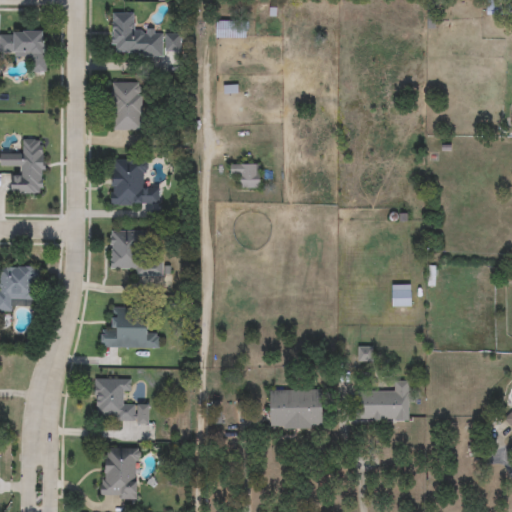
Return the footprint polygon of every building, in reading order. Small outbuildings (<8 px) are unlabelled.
[(133,13),(133,32),(163,32),(163,56),(112,56),(112,13),(133,13)] [(244,21),(244,38),(216,38),(216,21),(244,21)] [(0,31),(46,31),(46,73),(28,73),(28,55),(0,55),(0,31)] [(178,50),(166,50),(166,35),(178,36),(178,50)] [(142,131),(111,131),(111,83),(141,83),(142,131)] [(44,139),(44,194),(11,194),(11,175),(20,175),(20,167),(0,167),(0,154),(23,154),(23,140),(44,139)] [(158,205),(111,205),(111,159),(147,159),(147,185),(158,185),(158,205)] [(260,165),(260,188),(241,188),(241,175),(230,175),(230,165),(260,165)] [(162,276),(134,276),(134,270),(110,270),(110,231),(144,231),(143,259),(162,259),(162,276)] [(40,283),(31,283),(31,304),(13,304),(13,312),(0,312),(0,267),(40,267),(40,283)] [(391,306),(391,285),(411,285),(411,306),(391,306)] [(158,350),(100,347),(101,328),(111,329),(112,317),(147,318),(147,332),(159,333),(158,350)] [(94,413),(94,379),(126,379),(126,403),(148,403),(148,422),(102,422),(102,413),(94,413)] [(409,381),(409,421),(357,421),(357,391),(391,391),(391,381),(409,381)] [(269,429),(269,390),(323,390),(323,429),(269,429)] [(138,500),(101,500),(101,448),(138,448),(138,500)]
